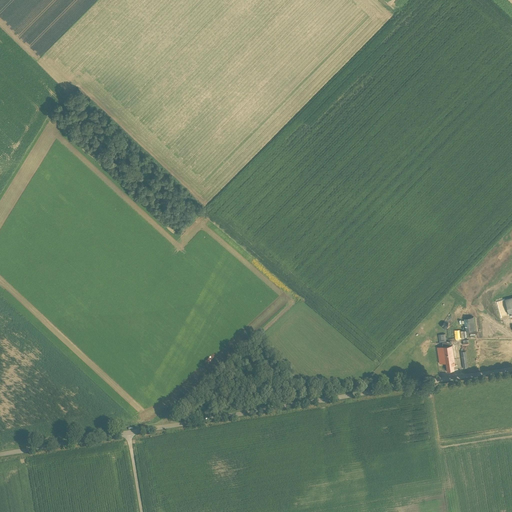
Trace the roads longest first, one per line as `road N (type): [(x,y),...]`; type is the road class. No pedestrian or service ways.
road 1 (unclassified): [(127,430),(511,368)]
road 2 (unclassified): [(0,451),(127,430)]
